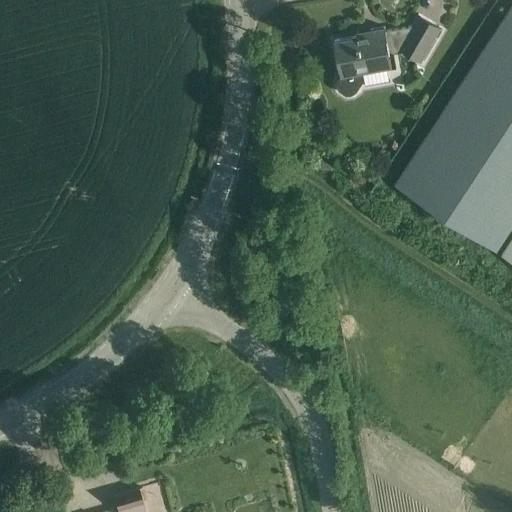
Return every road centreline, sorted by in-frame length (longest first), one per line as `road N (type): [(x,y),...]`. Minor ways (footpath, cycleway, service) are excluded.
road 1 (secondary): [(172,292),(227,159),(240,81),(238,0)]
road 2 (tertiary): [(334,511),(311,409),(172,292)]
road 3 (secondary): [(0,427),(97,368),(172,292)]
